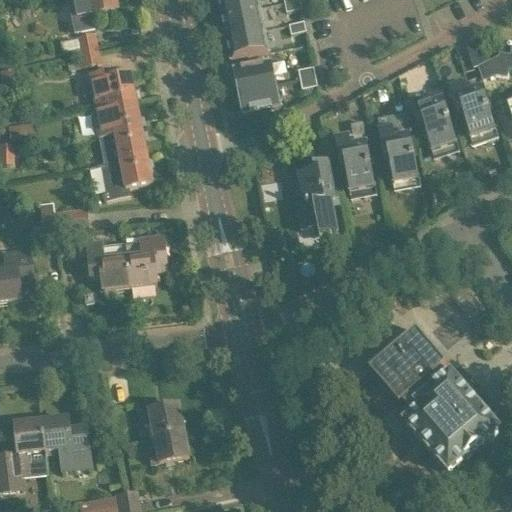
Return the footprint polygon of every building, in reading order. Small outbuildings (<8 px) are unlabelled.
[(115,0),(75,0),(82,35),(83,39),(76,41),(78,41),(59,45),(62,57),(98,50),(95,37),(94,32),(92,20),(118,15),(115,0)] [(257,0),(217,0),(221,19),(260,11),(257,0)] [(299,3),(284,6),(286,15),(301,12),(299,3)] [(260,11),(221,19),(226,41),(265,33),(260,11)] [(304,25),(289,28),(291,38),(306,35),(304,25)] [(269,56),(265,33),(226,41),(230,64),(269,56)] [(99,55),(76,59),(78,72),(101,68),(99,55)] [(507,72),(510,57),(498,55),(498,58),(485,65),(485,67),(488,74),(490,80),(496,78),(507,80),(509,72),(507,72)] [(237,96),(276,88),(271,65),(232,73),(237,96)] [(488,74),(485,67),(477,69),(480,77),(488,74)] [(300,83),(315,80),(313,71),(298,73),(300,83)] [(17,72),(1,75),(3,86),(19,83),(17,72)] [(96,115),(137,107),(131,79),(105,84),(103,76),(89,79),(96,115)] [(317,89),(315,80),(300,83),(302,92),(317,89)] [(478,84),(468,87),(464,89),(462,85),(448,89),(456,115),(461,113),(471,142),(477,140),(485,144),(486,146),(498,142),(481,92),(478,84)] [(276,88),(237,96),(242,119),(281,111),(276,88)] [(423,98),(412,102),(409,103),(418,128),(422,126),(432,155),(439,153),(446,157),(447,159),(459,155),(442,106),(440,98),(425,103),(423,98)] [(137,107),(96,115),(94,115),(99,142),(114,138),(142,133),(137,107)] [(420,190),(410,139),(406,117),(393,119),(395,130),(378,133),(383,158),(388,157),(393,187),(401,186),(407,191),(408,193),(420,190)] [(29,137),(28,123),(4,124),(5,138),(29,137)] [(352,138),(334,141),(339,167),(343,166),(349,195),(356,194),(363,199),(364,201),(376,199),(362,126),(350,128),(352,138)] [(142,133),(114,138),(99,142),(104,168),(147,160),(142,133)] [(0,158),(14,158),(14,148),(0,147),(0,158)] [(0,169),(14,169),(14,158),(0,158),(0,169)] [(147,160),(104,168),(100,169),(106,197),(103,197),(101,200),(102,203),(104,205),(106,206),(131,201),(129,193),(153,188),(147,160)] [(328,167),(314,170),(315,175),(298,179),(304,208),(297,209),(302,235),(317,232),(319,242),(338,238),(331,204),(335,203),(328,167)] [(459,191),(460,199),(468,198),(467,190),(459,191)] [(41,217),(54,215),(53,206),(40,207),(41,217)] [(87,212),(64,214),(65,224),(88,221),(87,212)] [(67,238),(65,224),(64,214),(54,215),(56,239),(67,238)] [(56,239),(54,215),(41,217),(43,240),(56,239)] [(90,235),(88,221),(65,224),(67,238),(90,235)] [(250,286),(270,285),(268,238),(249,239),(250,286)] [(148,250),(126,253),(130,292),(157,289),(155,278),(167,276),(163,241),(147,242),(148,250)] [(130,292),(126,253),(126,249),(102,252),(101,246),(87,247),(91,282),(102,281),(103,295),(130,292)] [(30,256),(0,259),(0,291),(2,307),(35,303),(30,256)] [(448,382),(441,374),(446,369),(416,334),(369,374),(399,409),(402,407),(414,421),(405,428),(448,478),(498,436),(486,422),(495,414),(460,372),(448,382)] [(335,358),(313,368),(316,375),(338,364),(335,358)] [(355,402),(332,412),(335,419),(358,409),(355,402)] [(154,441),(184,435),(178,409),(141,416),(144,428),(151,427),(154,441)] [(42,425),(45,456),(60,454),(62,475),(91,472),(87,434),(81,434),(81,437),(69,436),(68,422),(42,425)] [(45,456),(42,425),(15,428),(18,458),(0,459),(0,496),(24,494),(22,480),(31,479),(48,477),(45,456)] [(184,435),(154,441),(157,456),(149,458),(151,469),(189,462),(184,435)] [(127,507),(140,505),(138,495),(125,497),(127,507)] [(127,507),(125,497),(115,498),(115,503),(79,510),(79,511),(116,511),(116,509),(127,507)]
